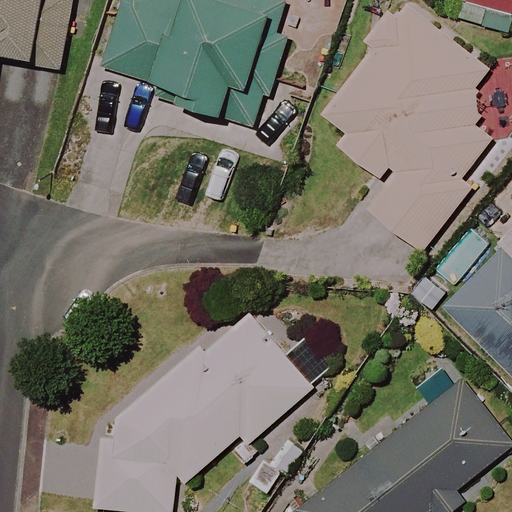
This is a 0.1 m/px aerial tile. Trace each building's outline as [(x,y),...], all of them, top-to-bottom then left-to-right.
[(0,0),(0,67),(3,52),(62,63),(73,0),(0,0)] [(187,102),(264,123),(289,34),(280,32),(286,10),(250,0),(123,0),(105,68),(190,92),(187,102)] [(490,69),(400,1),(376,34),(385,40),(327,117),(351,135),(341,147),(388,183),(368,210),(423,252),(473,186),(463,180),(494,139),(479,127),(478,85),(490,69)] [(511,222),(494,241),(504,252),(445,311),(511,377),(511,222)] [(315,387),(251,314),(208,351),(204,346),(125,415),(123,436),(108,436),(101,507),(148,511),(175,511),(180,479),(192,480),(242,436),(250,445),(315,387)] [(511,445),(449,364),(413,392),(425,408),(290,511),(426,511),(433,507),(437,511),(448,511),(462,501),(454,491),(511,445)]
